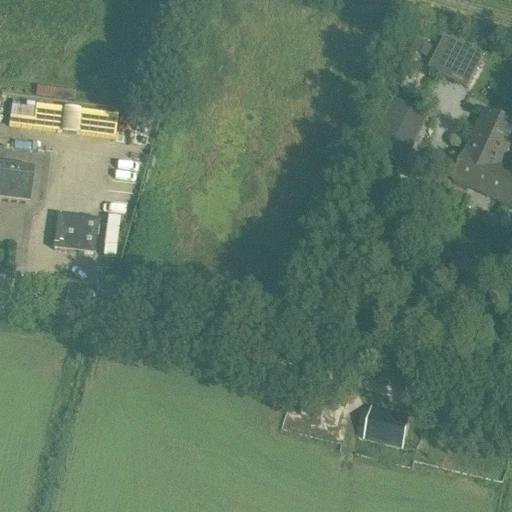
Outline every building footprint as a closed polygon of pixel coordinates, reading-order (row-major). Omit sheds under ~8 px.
[(481,61),(444,41),(429,69),(466,89),(481,61)] [(422,44),(417,53),(426,57),(431,48),(422,44)] [(394,101),(372,150),(388,158),(397,140),(413,148),(427,116),(394,101)] [(511,141),(511,125),(485,113),(452,181),(468,188),(470,184),(487,192),(485,197),(511,209),(511,162),(504,159),(511,141)] [(0,165),(0,201),(28,205),(33,169),(0,165)] [(98,221),(57,216),(53,251),(94,255),(98,221)] [(410,419),(374,410),(371,410),(363,442),(402,451),(410,419)]
